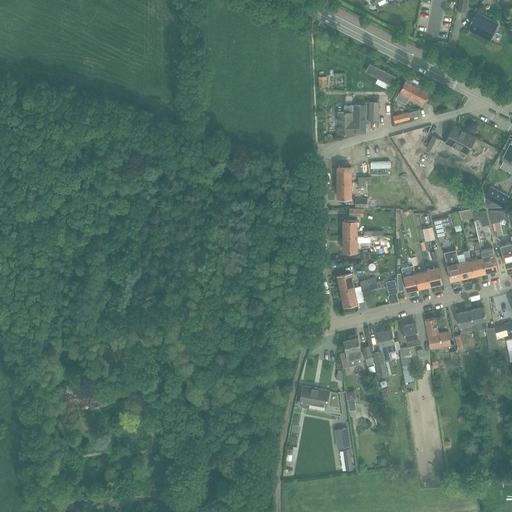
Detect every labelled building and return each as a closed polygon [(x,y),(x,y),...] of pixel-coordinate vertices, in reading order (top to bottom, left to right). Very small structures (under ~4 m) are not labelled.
[(466,0),(458,0),(457,11),(465,12),(466,0)] [(468,27),(467,29),(489,40),(498,23),(477,12),(473,19),(474,19),(473,22),(472,22),(469,27),(468,27)] [(370,64),(366,71),(391,84),(395,76),(370,64)] [(399,94),(397,100),(406,104),(409,99),(422,106),(428,93),(405,82),(399,94)] [(369,102),(369,120),(377,120),(377,102),(369,102)] [(338,112),(338,134),(352,134),(352,133),(366,133),(366,105),(345,106),(345,112),(338,112)] [(393,116),(395,123),(409,119),(408,112),(393,116)] [(462,121),(460,128),(483,136),(485,130),(462,121)] [(475,137),(462,130),(454,126),(446,142),(467,153),(475,137)] [(427,148),(434,152),(440,139),(433,136),(427,148)] [(511,139),(508,138),(503,148),(507,150),(502,160),(511,165),(511,163),(511,139)] [(338,167),(338,182),(351,182),(351,167),(338,167)] [(366,184),(376,183),(376,172),(366,172),(366,184)] [(351,182),(338,182),(338,198),(351,198),(351,182)] [(486,198),(485,208),(504,207),(509,197),(491,188),(486,198)] [(355,199),(356,207),(368,207),(367,199),(355,199)] [(473,218),(471,208),(459,210),(462,221),(473,218)] [(472,208),(471,208),(473,218),(474,218),(474,220),(481,218),(483,225),(490,224),(486,210),(473,211),(472,208)] [(505,210),(490,210),(493,223),(501,221),(500,219),(506,218),(505,210)] [(452,213),(455,225),(461,223),(458,211),(452,213)] [(448,217),(434,220),(438,237),(445,236),(443,226),(450,224),(448,217)] [(344,220),(343,236),(357,236),(357,220),(344,220)] [(405,225),(410,244),(413,243),(409,224),(405,225)] [(435,239),(432,227),(424,229),(427,241),(435,239)] [(357,236),(343,236),(343,251),(357,251),(357,236)] [(477,258),(470,260),(474,275),(485,272),(482,257),(478,242),(474,243),(476,250),(475,251),(477,258)] [(479,242),(478,242),(482,257),(485,272),(498,269),(494,255),(493,248),(481,250),(479,242)] [(511,242),(501,245),(506,267),(511,265),(511,242)] [(462,278),(457,255),(455,250),(445,252),(447,259),(453,257),(453,258),(445,260),(450,281),(462,278)] [(463,254),(457,255),(462,278),(474,275),(470,260),(468,251),(463,252),(463,254)] [(354,262),(355,275),(377,273),(379,272),(379,266),(376,267),(375,260),(354,262)] [(413,265),(401,268),(403,276),(404,281),(407,291),(418,288),(414,273),(415,273),(413,265)] [(439,267),(427,270),(430,285),(443,282),(439,267)] [(415,273),(414,273),(418,288),(430,285),(427,270),(415,273)] [(338,275),(341,290),(354,288),(351,272),(338,275)] [(395,280),(386,282),(389,295),(388,296),(390,304),(398,302),(397,294),(398,293),(395,280)] [(377,283),(368,285),(362,286),(363,291),(378,288),(377,283)] [(354,288),(341,290),(344,305),(357,303),(354,288)] [(357,303),(359,310),(366,308),(365,301),(364,301),(357,303)] [(483,307),(470,310),(474,329),(488,326),(486,320),(483,307)] [(474,329),(470,310),(456,313),(461,332),(460,332),(461,335),(455,337),(458,349),(470,346),(467,331),(474,329)] [(426,320),(428,330),(432,348),(452,343),(449,331),(439,333),(435,318),(426,320)] [(402,326),(405,336),(407,346),(399,348),(402,365),(403,371),(413,370),(412,363),(411,363),(408,346),(420,343),(418,333),(416,323),(402,326)] [(494,326),(486,328),(489,341),(497,340),(494,326)] [(392,329),(377,332),(379,342),(381,351),(384,360),(391,359),(389,351),(396,349),(392,329)] [(346,352),(340,353),(343,368),(356,365),(355,357),(362,356),(360,348),(361,348),(360,347),(358,337),(344,340),(346,352)] [(362,348),(365,358),(366,358),(367,365),(374,364),(372,357),(371,357),(369,346),(362,348)] [(381,351),(374,353),(379,377),(387,375),(384,360),(381,351)] [(329,390),(303,385),(300,401),(302,401),(301,406),(309,408),(310,403),(327,406),(329,390)] [(362,386),(354,387),(355,395),(363,395),(362,386)] [(341,414),(343,427),(356,425),(355,412),(341,414)] [(348,427),(335,429),(337,448),(344,447),(351,446),(348,427)] [(351,448),(344,449),(347,470),(354,469),(351,448)] [(475,468),(477,479),(489,477),(488,466),(475,468)]
